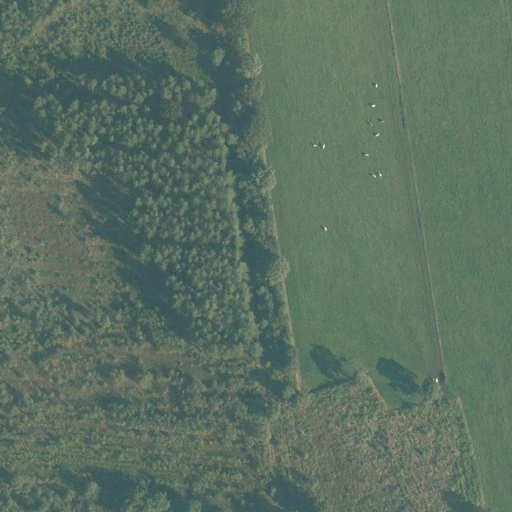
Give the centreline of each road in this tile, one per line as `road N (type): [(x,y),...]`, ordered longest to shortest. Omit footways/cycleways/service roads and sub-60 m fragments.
road 1 (track): [(222,113),(276,511)]
road 2 (track): [(211,511),(0,479)]
